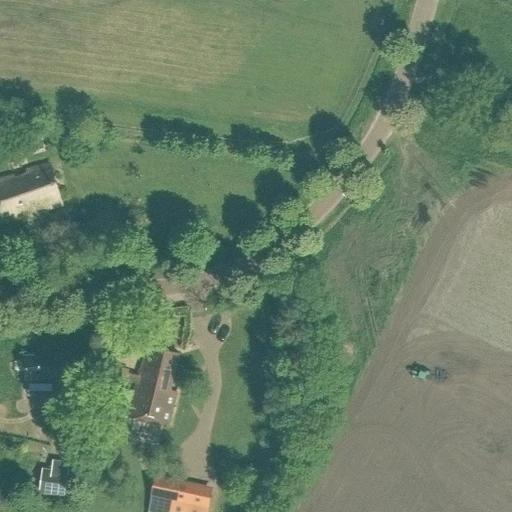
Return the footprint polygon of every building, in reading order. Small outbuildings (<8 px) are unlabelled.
[(0,222),(63,204),(51,165),(25,173),(26,177),(15,181),(14,176),(0,180),(0,222)] [(136,384),(128,418),(168,428),(177,392),(170,390),(179,354),(147,346),(141,369),(140,369),(138,376),(128,373),(128,372),(115,369),(112,380),(126,383),(126,382),(136,384)] [(25,380),(27,380),(28,397),(58,395),(57,379),(80,377),(78,353),(66,354),(23,357),(25,380)] [(0,382),(0,401),(24,401),(23,382),(0,382)] [(113,417),(117,388),(101,386),(97,415),(113,417)] [(83,432),(84,417),(86,396),(64,394),(60,429),(83,432)] [(63,496),(65,496),(69,462),(63,462),(53,460),(52,470),(43,469),(40,493),(63,496)] [(205,511),(211,488),(196,485),(156,476),(151,500),(149,511),(151,511),(205,511)] [(7,492),(6,502),(35,505),(37,496),(7,492)]
